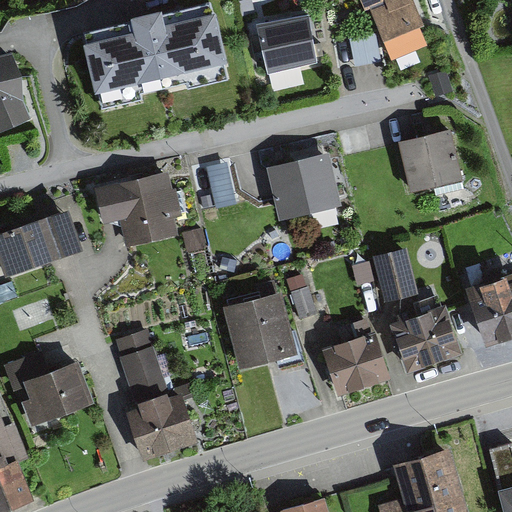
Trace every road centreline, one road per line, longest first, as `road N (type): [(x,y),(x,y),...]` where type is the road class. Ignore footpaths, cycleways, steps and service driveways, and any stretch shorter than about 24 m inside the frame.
road 1 (residential): [(0,184),(413,94)]
road 2 (tertiary): [(143,488),(511,379)]
road 3 (residential): [(511,182),(448,0)]
road 4 (residential): [(93,334),(143,488)]
